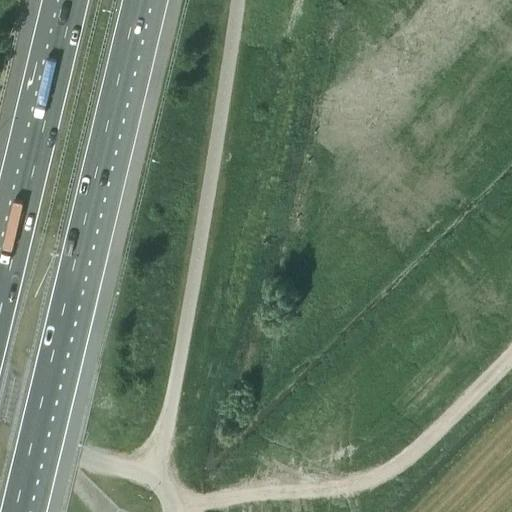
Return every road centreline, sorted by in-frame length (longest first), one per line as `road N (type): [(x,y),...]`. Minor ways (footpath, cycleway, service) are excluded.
road 1 (motorway): [(14,511),(135,0)]
road 2 (track): [(182,511),(202,500),(350,485),(383,472),(511,352)]
road 3 (unclassified): [(176,511),(149,475),(84,458),(0,373)]
road 4 (motorway): [(73,0),(22,214)]
